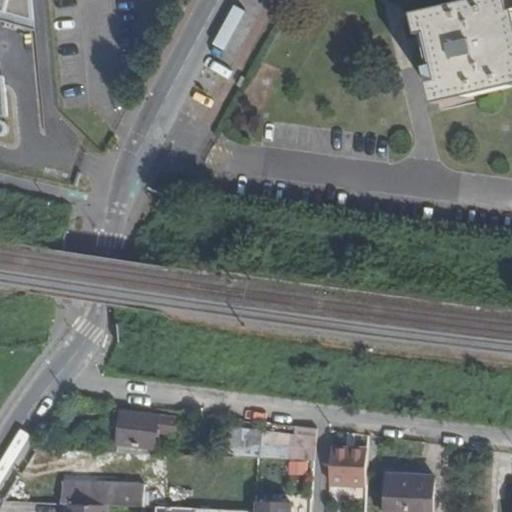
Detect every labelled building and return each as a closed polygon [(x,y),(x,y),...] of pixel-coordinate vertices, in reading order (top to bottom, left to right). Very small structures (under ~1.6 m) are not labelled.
[(0,0),(0,137),(4,137),(8,135),(10,131),(9,127),(7,123),(3,121),(3,118),(8,117),(6,85),(0,83),(0,12),(35,22),(32,0),(0,0)] [(511,0),(482,0),(419,15),(424,35),(433,33),(444,82),(435,84),(440,104),(511,87),(511,0)] [(178,419),(122,411),(120,424),(118,444),(117,452),(156,454),(159,432),(176,434),(178,419)] [(318,429),(297,426),(296,436),(268,432),(265,459),(316,461),(318,429)] [(118,444),(108,443),(107,452),(117,452),(118,444)] [(369,450),(333,448),(331,483),(367,485),(369,450)] [(434,511),(436,478),(389,476),(387,511),(434,511)] [(146,484),(64,481),(63,504),(68,504),(109,506),(145,507),(146,484)] [(219,487),(166,486),(165,508),(196,509),(219,510),(219,487)] [(291,511),(292,503),(257,502),(256,511),(291,511)]
